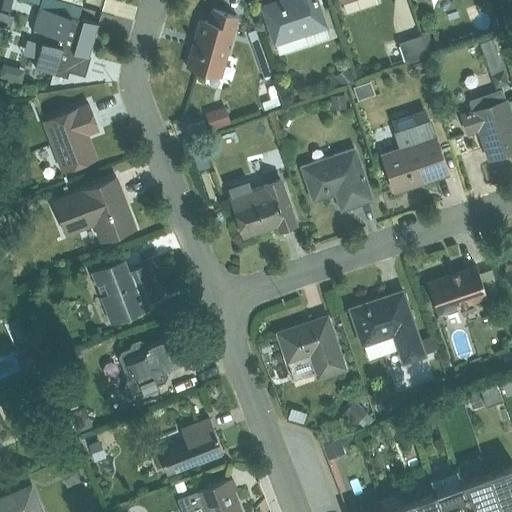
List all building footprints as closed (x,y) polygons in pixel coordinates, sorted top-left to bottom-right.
[(71,74),(85,78),(90,59),(89,59),(98,27),(79,21),(82,9),(50,0),(4,0),(2,9),(10,12),(14,0),(18,0),(40,7),(33,32),(45,35),(34,70),(68,81),(71,74)] [(50,0),(82,9),(84,0),(50,0)] [(279,57),(329,41),(315,0),(289,0),(263,9),(279,57)] [(376,0),(340,0),(343,5),(344,5),(347,16),(378,6),(376,0)] [(220,79),(237,18),(213,12),(210,24),(201,22),(188,70),(220,79)] [(511,30),(511,14),(501,18),(506,32),(511,30)] [(13,19),(0,15),(0,29),(9,33),(13,19)] [(255,32),(248,35),(264,80),(271,77),(255,32)] [(429,35),(421,38),(428,57),(435,54),(429,35)] [(511,53),(511,36),(501,43),(510,55),(511,53)] [(400,45),(407,68),(429,60),(428,57),(421,38),(400,45)] [(25,39),(21,54),(32,57),(36,42),(25,39)] [(498,46),(484,42),(479,59),(493,63),(498,46)] [(355,79),(347,69),(335,79),(343,89),(355,79)] [(505,74),(491,78),(494,90),(509,86),(505,74)] [(370,84),(353,89),(358,102),(374,96),(370,84)] [(490,162),(511,154),(511,117),(507,104),(503,94),(500,92),(471,102),(469,106),(472,112),(460,116),(467,137),(479,133),(490,162)] [(346,97),(331,98),(332,113),(347,112),(346,97)] [(262,112),(278,107),(275,98),(259,103),(262,112)] [(42,123),(61,174),(96,161),(86,137),(99,132),(89,106),(42,123)] [(205,115),(212,135),(231,128),(224,108),(205,115)] [(395,194),(448,176),(429,121),(429,122),(424,111),(392,122),(396,133),(394,134),(399,149),(381,155),(395,194)] [(342,212),(372,202),(354,150),(300,168),(313,205),(337,197),(342,212)] [(193,158),(199,173),(211,169),(205,153),(193,158)] [(100,244),(136,231),(116,179),(52,201),(66,238),(94,228),(100,244)] [(281,233),(296,228),(281,183),(252,192),(248,182),(229,189),(232,199),(231,199),(244,237),(278,226),(281,233)] [(150,311),(147,304),(162,299),(149,264),(129,271),(125,260),(92,275),(111,326),(150,311)] [(439,317),(488,300),(477,268),(427,285),(439,317)] [(402,367),(427,358),(426,355),(433,352),(429,340),(420,343),(403,293),(350,311),(363,349),(393,339),(402,367)] [(317,383),(346,373),(327,319),(278,336),(288,364),(289,364),(295,383),(315,376),(317,383)] [(4,326),(14,346),(26,341),(17,320),(4,326)] [(163,372),(187,362),(177,336),(148,348),(147,345),(140,342),(131,345),(129,350),(121,354),(118,359),(127,382),(124,390),(127,399),(142,393),(143,395),(157,389),(154,380),(161,377),(163,374),(163,372)] [(45,378),(35,356),(22,361),(31,384),(45,378)] [(462,375),(448,379),(451,389),(465,385),(462,375)] [(511,396),(511,381),(503,385),(508,399),(511,396)] [(483,406),(497,404),(495,389),(481,391),(483,406)] [(343,416),(356,428),(358,425),(364,431),(373,421),(367,416),(368,415),(355,403),(343,416)] [(93,429),(85,410),(69,416),(70,419),(67,420),(73,434),(76,433),(77,436),(93,429)] [(303,427),(307,416),(291,411),(288,422),(303,427)] [(204,462),(223,455),(210,421),(181,432),(185,443),(159,454),(168,477),(198,466),(198,467),(205,464),(204,462)] [(346,456),(340,440),(323,446),(329,462),(346,456)] [(99,443),(89,447),(94,463),(106,459),(99,443)] [(75,471),(73,466),(59,472),(67,490),(80,484),(78,479),(81,478),(77,470),(75,471)] [(501,511),(511,506),(511,468),(489,477),(501,511)] [(442,511),(471,511),(463,486),(457,471),(431,480),(436,495),(442,511)] [(497,511),(501,511),(489,477),(463,486),(471,511),(497,511)] [(181,511),(240,511),(233,494),(236,492),(232,480),(177,501),(181,511)] [(44,511),(34,487),(0,501),(0,511),(44,511)] [(442,511),(436,495),(410,505),(412,511),(442,511)]
